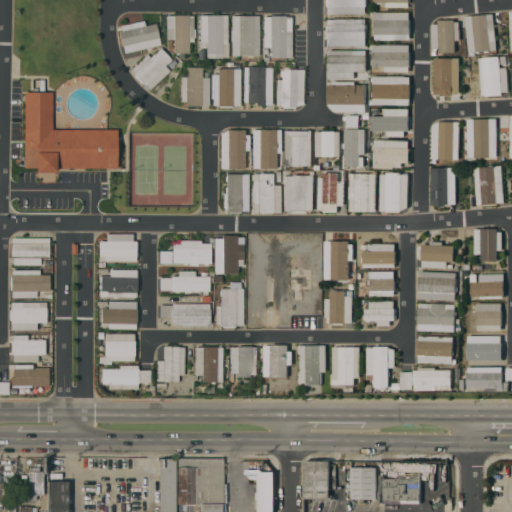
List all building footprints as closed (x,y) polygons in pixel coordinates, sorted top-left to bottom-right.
[(365,0),(365,6),(364,6),(364,13),(327,14),(327,5),(326,5),(326,0),(365,0)] [(373,39),(373,32),(372,32),(372,28),(373,28),(373,18),(368,18),(368,11),(375,11),(375,12),(409,12),(409,20),(410,20),(410,34),(409,34),(409,39),(373,39)] [(496,50),(488,50),(488,52),(483,52),(483,51),(478,51),(478,53),(475,53),(475,51),(468,52),(465,16),(492,13),(496,50)] [(194,28),(196,28),(196,37),(194,37),(194,41),(189,41),(189,52),(179,52),(179,53),(176,53),(176,52),(174,52),(174,39),(167,39),(167,15),(174,15),(174,14),(189,14),(189,15),(194,15),(194,28)] [(228,14),(228,42),(223,42),(223,52),(207,52),(207,42),(204,42),(204,52),(200,52),(200,14),(228,14)] [(232,15),(260,15),(259,55),(253,55),(253,56),(248,56),(248,55),(232,55),(232,15)] [(292,56),(271,56),(271,47),(264,47),(264,16),(271,16),(271,15),(286,15),(292,16),(292,56)] [(327,46),(326,38),(326,25),(327,25),(327,18),(364,18),(364,25),(365,25),(365,30),(364,30),(364,38),(364,46),(327,46)] [(438,52),(438,48),(431,49),(431,24),(438,24),(438,19),(454,19),(454,22),(459,22),(459,40),(454,40),(455,52),(438,52)] [(125,52),(123,45),(122,45),(122,43),(121,43),(119,34),(120,33),(119,31),(122,30),(121,25),(144,20),(145,25),(156,22),(161,44),(125,52)] [(408,44),(408,52),(409,52),(409,55),(410,55),(410,66),(408,66),(408,72),(383,72),(383,66),(371,66),(371,65),(370,65),(370,59),(371,59),(371,44),(408,44)] [(150,88),(145,83),(144,84),(142,82),(141,82),(134,75),(135,74),(134,73),(135,72),(131,68),(147,53),(151,57),(161,48),(167,54),(167,53),(171,57),(172,58),(171,59),(171,60),(167,64),(167,63),(165,64),(170,69),(150,88)] [(365,50),(365,71),(352,71),(352,78),(326,78),(326,70),(325,70),(325,57),(326,57),(326,50),(365,50)] [(478,58),(482,58),(482,57),(504,56),(505,64),(499,64),(499,67),(505,67),(507,91),(501,92),(501,95),(499,95),(499,96),(487,97),(487,96),(484,96),(484,95),(480,95),(478,58)] [(452,61),(452,72),(459,72),(459,97),(452,97),(451,97),(451,98),(438,98),(438,97),(437,97),(437,95),(434,95),(434,92),(432,92),(432,74),(437,74),(437,67),(436,67),(436,63),(437,63),(437,61),(452,61)] [(240,105),(232,105),(232,107),(219,106),(219,105),(213,105),(213,98),(211,98),(212,74),(213,74),(213,73),(219,73),(219,67),(236,67),(236,63),(241,63),(241,68),(240,105)] [(244,66),(248,66),(248,65),(265,66),(265,67),(267,67),(267,63),(272,63),(272,104),(256,104),(256,102),(248,101),(244,101),(244,66)] [(181,76),(186,76),(186,66),(203,66),(202,77),(204,77),(204,71),(209,71),(209,76),(210,76),(209,104),(202,104),(202,105),(186,105),(186,101),(181,101),(181,76)] [(304,100),(297,100),(297,106),(295,106),(295,107),(283,107),(283,106),(282,106),(282,105),(276,104),(277,79),(282,79),(282,75),(281,75),(281,70),(282,70),(282,68),(284,68),(284,67),(289,67),(289,68),(304,68),(304,100)] [(371,104),(371,96),(370,96),(370,91),(371,91),(371,81),(368,81),(368,76),(372,76),(409,76),(409,85),(410,85),(410,97),(409,97),(409,105),(371,104)] [(24,91),(33,91),(33,87),(38,87),(38,91),(39,91),(39,79),(44,79),(44,91),(52,91),(52,128),(118,129),(118,168),(56,167),(56,171),(36,171),(36,167),(24,167),(24,91)] [(364,112),(333,111),(326,104),(326,102),(326,98),(326,90),(326,86),(326,84),(331,84),(331,81),(354,81),(353,84),(364,84),(364,112)] [(408,108),(408,130),(403,130),(403,136),(384,136),(384,131),(370,131),(370,116),(383,116),(383,108),(408,108)] [(357,115),(357,127),(345,127),(345,115),(357,115)] [(496,157),(467,157),(466,119),(495,118),(496,157)] [(458,159),(436,159),(436,163),(431,163),(431,158),(431,125),(439,121),(459,121),(458,159)] [(281,152),(277,152),(277,168),(257,168),(257,169),(251,169),(251,165),(253,165),(253,129),(261,129),(261,128),(265,128),(265,129),(271,129),(271,128),(276,128),(276,129),(281,129),(281,152)] [(364,154),(359,154),(359,157),(363,157),(363,167),(358,167),(358,166),(344,166),(344,157),(342,157),(342,152),(344,152),(344,148),(341,148),(341,143),(344,143),(344,128),(359,128),(359,129),(364,129),(364,154)] [(221,133),(228,129),(245,129),(245,134),(250,134),(250,149),(245,149),(245,167),(221,168),(221,133)] [(310,165),(284,165),(284,130),(310,130),(310,165)] [(339,156),(314,156),(314,131),(321,131),(333,130),(333,131),(338,131),(339,156)] [(408,140),(407,148),(409,148),(408,162),(405,162),(405,164),(401,164),(401,167),(392,167),(392,169),(372,168),(373,139),(408,140)] [(504,202),(496,203),(496,205),(483,206),(483,204),(477,204),(476,195),(475,195),(473,177),(475,177),(474,167),(488,166),(488,165),(492,165),(492,166),(501,165),(504,202)] [(456,204),(431,204),(431,167),(455,167),(456,204)] [(285,175),(292,175),(292,174),(297,174),(296,175),(309,175),(309,171),(312,171),(312,210),(305,210),(305,211),(304,211),(304,212),(291,212),(292,211),(290,211),(290,210),(285,210),(285,175)] [(317,177),(322,177),(322,172),(337,172),(337,181),(340,181),(340,171),(344,171),(344,205),(337,205),(337,211),(336,211),(336,212),(322,212),(322,210),(317,210),(317,177)] [(376,211),(348,211),(349,173),(372,173),(372,171),(376,172),(376,173),(376,211)] [(380,174),(386,174),(386,172),(389,172),(389,171),(393,171),(393,172),(401,172),(401,174),(402,174),(402,172),(407,172),(407,174),(408,174),(408,207),(401,211),(399,211),(399,212),(386,212),(386,211),(379,211),(380,174)] [(54,182),(54,172),(38,172),(38,181),(54,182)] [(281,211),(253,212),(253,180),(251,180),(251,174),(253,174),(253,173),(260,173),(260,172),(264,172),(264,173),(273,173),(273,184),(280,184),(281,211)] [(248,210),(242,210),(242,211),(240,211),(240,212),(228,212),(228,211),(227,211),(227,209),(223,206),(223,192),(225,192),(225,186),(227,186),(227,180),(225,180),(225,175),(227,175),(227,173),(249,173),(248,210)] [(475,229),(481,229),(481,228),(497,228),(497,231),(502,232),(502,250),(497,250),(497,251),(498,251),(498,254),(497,254),(497,257),(498,257),(498,260),(497,260),(497,261),(481,261),(481,254),(474,253),(475,229)] [(133,233),(132,240),(137,240),(137,241),(137,254),(137,255),(136,255),(136,261),(104,261),(104,255),(99,255),(99,240),(106,240),(106,233),(133,233)] [(215,238),(222,238),(222,234),(237,234),(237,237),(242,237),(242,249),(244,249),(244,259),(243,259),(243,265),(238,265),(238,269),(238,272),(223,272),(223,270),(221,270),(221,265),(223,265),(223,262),(215,262),(215,238)] [(49,237),(49,243),(50,243),(50,257),(40,257),(40,264),(13,264),(13,257),(10,257),(10,242),(12,242),(12,237),(49,237)] [(201,239),(201,242),(209,242),(209,237),(213,237),(213,247),(211,247),(211,263),(207,263),(207,264),(203,264),(203,263),(198,263),(198,265),(194,265),(194,264),(189,264),(189,262),(187,262),(187,264),(183,264),(183,262),(172,262),(173,242),(176,242),(176,239),(201,239)] [(363,267),(363,262),(361,262),(361,257),(363,257),(363,251),(368,251),(368,248),(366,248),(366,243),(391,243),(391,239),(395,239),(395,251),(396,251),(396,263),(395,263),(395,267),(363,267)] [(324,241),(349,241),(349,244),(353,244),(353,260),(349,260),(349,279),(324,279),(324,241)] [(422,267),(422,260),(421,260),(422,244),(430,244),(430,241),(442,241),(442,245),(454,245),(454,262),(447,261),(446,268),(422,267)] [(159,250),(172,250),(171,263),(159,262),(159,250)] [(136,269),(136,276),(137,276),(137,291),(136,291),(136,296),(117,296),(117,297),(112,297),(112,296),(99,296),(99,290),(100,290),(100,288),(99,288),(99,284),(101,284),(101,279),(99,279),(99,275),(109,275),(109,268),(136,269)] [(39,269),(40,274),(49,274),(49,290),(37,290),(37,297),(12,297),(12,291),(11,291),(11,289),(10,276),(11,276),(11,274),(11,269),(39,269)] [(195,270),(195,275),(209,275),(209,277),(213,277),(213,282),(209,282),(209,290),(207,290),(207,294),(202,294),(202,290),(199,290),(199,291),(194,291),(194,290),(190,290),(190,292),(184,292),(184,290),(179,290),(179,292),(174,292),(174,290),(171,290),(171,289),(159,289),(159,277),(171,277),(171,275),(178,275),(178,270),(195,270)] [(370,296),(369,271),(394,271),(394,278),(395,278),(395,281),(396,290),(394,290),(394,295),(370,296)] [(419,298),(419,291),(418,291),(418,287),(417,287),(417,276),(419,276),(419,271),(456,272),(456,286),(457,286),(457,291),(455,291),(455,300),(419,298)] [(504,273),(504,298),(481,298),(481,296),(471,296),(471,281),(479,281),(479,274),(504,273)] [(243,324),(236,324),(236,325),(234,325),(234,327),(222,326),(222,325),(221,325),(221,323),(215,323),(216,305),(220,305),(220,300),(221,300),(221,294),(220,294),(220,290),(221,290),(221,287),(243,288),(243,324)] [(352,323),(345,323),(343,323),(343,324),(332,324),(332,323),(330,323),(330,322),(327,322),(327,317),(325,317),(325,298),(330,298),(330,297),(329,297),(330,289),(337,289),(337,290),(345,290),(345,296),(353,296),(352,323)] [(136,301),(136,309),(138,309),(137,321),(136,321),(136,323),(136,328),(108,328),(108,322),(107,322),(107,323),(103,323),(104,322),(101,322),(101,320),(100,320),(100,317),(101,317),(101,308),(104,308),(104,307),(105,307),(105,308),(108,308),(108,300),(136,301)] [(46,301),(46,307),(46,310),(47,310),(47,315),(47,322),(37,322),(37,329),(11,329),(11,319),(10,319),(10,309),(11,309),(11,301),(46,301)] [(394,301),(394,308),(395,308),(395,309),(396,309),(396,319),(395,319),(395,320),(390,320),(390,326),(378,326),(378,320),(365,320),(365,308),(369,308),(369,301),(394,301)] [(209,303),(209,308),(210,308),(210,323),(206,323),(206,325),(181,325),(181,323),(171,323),(171,316),(159,316),(159,304),(172,304),(172,303),(209,303)] [(418,330),(418,324),(418,322),(417,322),(417,317),(418,317),(418,314),(417,314),(417,309),(418,309),(418,308),(419,308),(419,303),(455,304),(455,312),(456,312),(456,315),(455,315),(455,319),(459,319),(459,324),(455,323),(455,327),(461,327),(461,331),(455,331),(418,330)] [(502,303),(502,310),(502,312),(503,312),(503,323),(502,323),(502,325),(502,330),(477,330),(477,303),(502,303)] [(104,360),(105,333),(134,333),(134,340),(135,340),(135,342),(135,353),(135,355),(134,355),(134,360),(104,360)] [(13,361),(13,354),(12,354),(12,339),(13,339),(13,334),(27,334),(28,339),(30,339),(30,338),(34,338),(34,339),(37,339),(37,338),(42,337),(42,339),(45,339),(45,341),(46,341),(46,345),(45,345),(45,354),(38,354),(38,361),(13,361)] [(499,334),(499,342),(500,342),(500,344),(501,344),(501,354),(500,354),(500,356),(500,362),(470,362),(470,342),(473,342),(473,335),(499,334)] [(453,336),(453,350),(454,350),(454,354),(453,354),(453,359),(456,359),(456,364),(452,364),(452,363),(418,362),(418,355),(418,353),(417,353),(417,342),(418,342),(418,340),(419,340),(419,336),(453,336)] [(184,374),(178,374),(178,381),(163,381),(163,380),(156,380),(156,350),(164,350),(164,345),(179,345),(179,346),(184,346),(184,374)] [(257,374),(252,374),(252,376),(237,376),(237,372),(233,372),(233,381),(229,381),(229,371),(230,371),(230,346),(237,346),(237,345),(252,345),(252,346),(257,346),(257,374)] [(264,345),(271,345),(288,345),(288,351),(292,351),(292,365),(288,365),(288,377),(270,377),(270,376),(263,376),(264,345)] [(298,345),(326,345),(326,372),(320,372),(322,372),(322,383),(321,383),(321,384),(306,385),(306,383),(298,383),(298,345)] [(222,381),(202,381),(202,374),(195,374),(195,346),(202,346),(217,346),(217,347),(222,347),(222,381)] [(367,347),(374,347),(374,346),(389,346),(389,348),(395,349),(395,367),(389,367),(389,387),(382,387),(382,388),(377,388),(377,387),(374,387),(374,384),(373,384),(373,379),(374,379),(374,374),(367,374),(367,347)] [(360,347),(360,377),(355,377),(355,384),(340,384),(340,379),(336,379),(336,381),(333,381),(332,347),(360,347)] [(109,388),(109,383),(108,383),(108,384),(104,384),(104,383),(102,383),(102,380),(101,380),(101,376),(102,376),(102,368),(115,368),(115,367),(116,367),(116,368),(119,368),(119,364),(138,364),(138,368),(138,369),(150,369),(150,381),(138,381),(138,383),(138,388),(109,388)] [(40,365),(40,369),(49,369),(50,385),(29,385),(29,387),(12,387),(12,386),(11,386),(11,383),(10,383),(10,372),(11,372),(11,369),(12,369),(12,365),(40,365)] [(415,390),(415,385),(414,385),(414,370),(419,370),(419,367),(436,367),(436,370),(452,370),(452,390),(415,390)] [(503,367),(503,372),(504,372),(504,381),(509,381),(509,384),(509,391),(498,391),(498,387),(467,387),(467,372),(468,372),(468,367),(503,367)] [(401,389),(400,381),(398,381),(397,373),(401,373),(401,372),(413,371),(413,389),(401,389)] [(0,381),(9,381),(9,388),(17,388),(16,393),(9,393),(8,394),(0,393),(0,381)] [(159,511),(159,458),(176,458),(175,511),(159,511)] [(200,511),(200,503),(177,503),(178,458),(224,459),(223,503),(222,503),(222,511),(200,511)] [(330,498),(305,498),(305,460),(330,461),(330,462),(330,498)] [(28,471),(30,471),(30,467),(39,467),(39,471),(43,471),(43,494),(36,494),(36,500),(28,500),(28,471)] [(351,467),(377,467),(377,499),(351,499),(351,467)] [(274,472),(258,471),(257,511),(273,511),(274,472)] [(383,478),(398,478),(398,475),(421,476),(421,479),(423,479),(422,486),(421,486),(420,503),(383,503),(383,484),(383,478)] [(68,511),(48,511),(49,480),(68,480),(68,511)]
